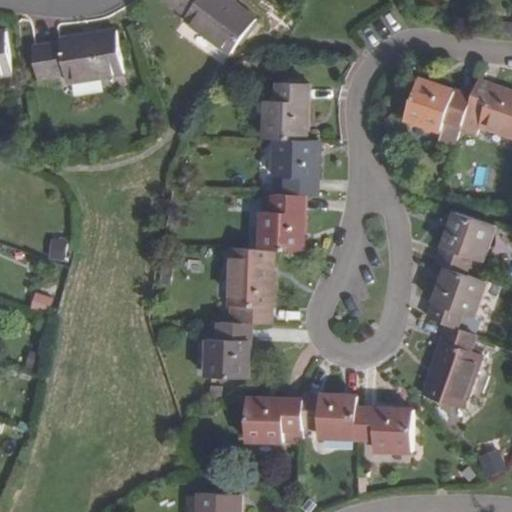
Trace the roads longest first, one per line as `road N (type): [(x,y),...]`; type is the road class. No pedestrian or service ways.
road 1 (residential): [(511,54),(398,49),(359,94),(372,212),(365,301)]
road 2 (residential): [(511,510),(385,511)]
